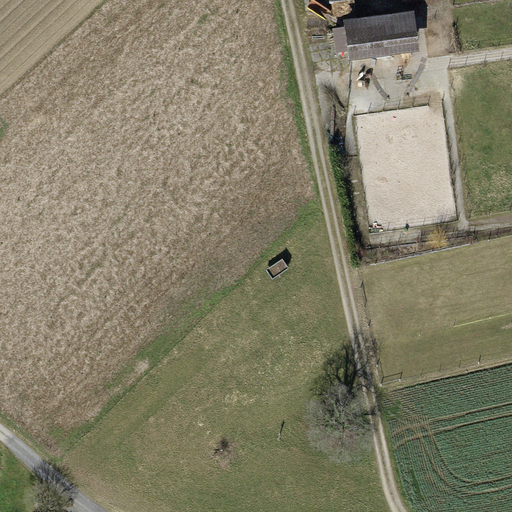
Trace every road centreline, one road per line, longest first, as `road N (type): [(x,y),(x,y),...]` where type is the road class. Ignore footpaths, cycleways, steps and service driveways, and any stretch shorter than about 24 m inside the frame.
road 1 (track): [(401,511),(286,0)]
road 2 (track): [(0,431),(95,511)]
